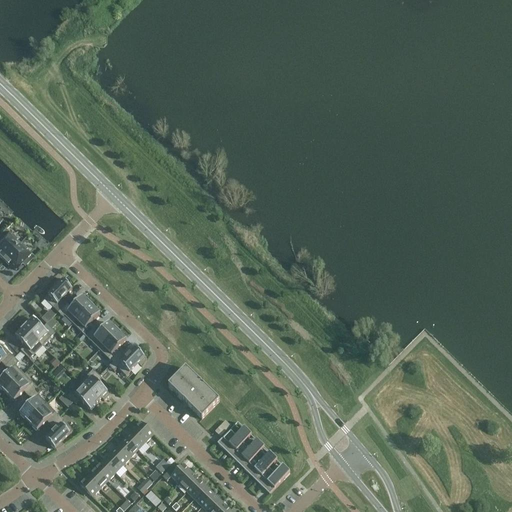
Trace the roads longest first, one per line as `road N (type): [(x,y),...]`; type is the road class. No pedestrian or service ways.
road 1 (secondary): [(310,395),(113,196)]
road 2 (residential): [(141,395),(159,364),(157,346),(59,255)]
road 3 (residential): [(262,511),(141,395)]
road 4 (secondary): [(113,196),(0,83)]
road 5 (residential): [(38,476),(141,395)]
